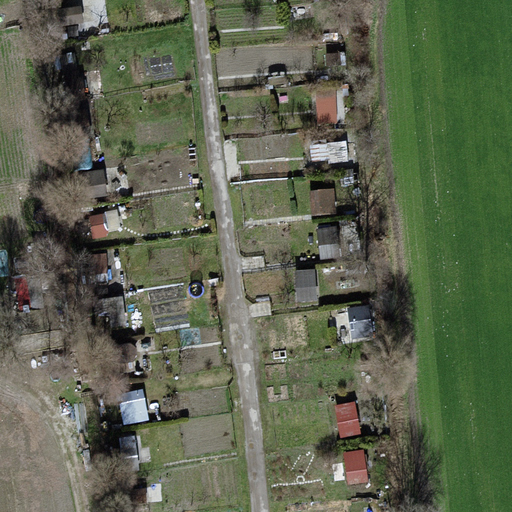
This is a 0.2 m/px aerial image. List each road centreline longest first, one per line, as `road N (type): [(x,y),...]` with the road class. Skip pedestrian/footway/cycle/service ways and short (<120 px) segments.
road 1 (track): [(484,511),(455,332),(422,0)]
road 2 (track): [(191,0),(254,511)]
